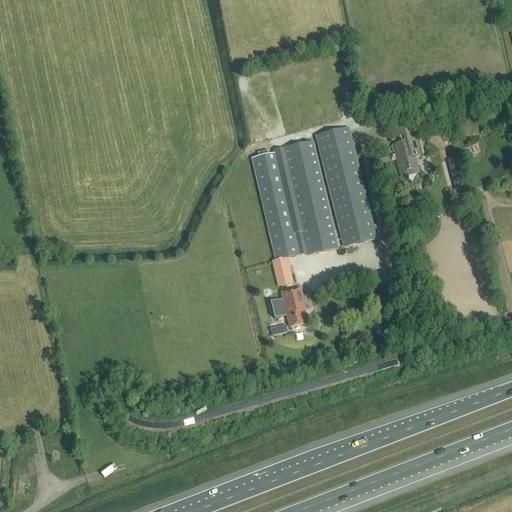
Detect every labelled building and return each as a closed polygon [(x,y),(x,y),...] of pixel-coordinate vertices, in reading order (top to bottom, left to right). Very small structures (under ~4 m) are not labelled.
[(392,153),(395,153),(401,178),(420,173),(415,158),(420,156),(413,126),(396,131),(399,144),(393,146),(393,147),(391,147),(392,153)] [(377,240),(349,129),(315,137),(343,249),(377,240)] [(338,250),(313,143),(282,150),(307,257),(338,250)] [(287,259),(300,256),(276,154),(251,160),(275,262),(273,262),(279,287),(292,284),(287,259)] [(380,165),(389,163),(387,155),(378,157),(380,165)] [(452,159),(457,190),(465,189),(460,157),(452,159)] [(396,288),(386,291),(391,311),(401,308),(396,288)] [(287,317),(290,329),(304,326),(300,309),(304,308),(300,290),(281,294),(283,300),(270,303),(274,320),(287,317)] [(270,328),(272,336),(288,333),(286,325),(270,328)]
